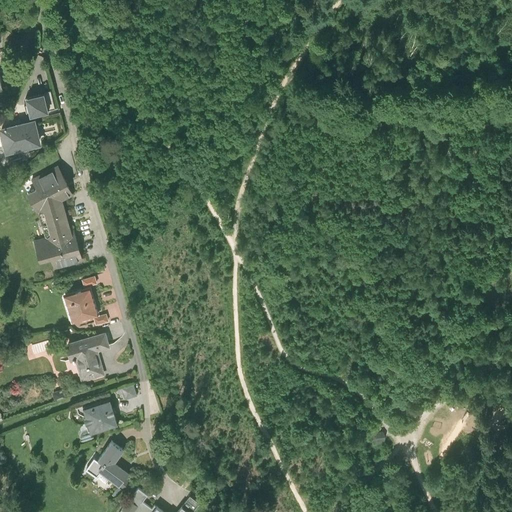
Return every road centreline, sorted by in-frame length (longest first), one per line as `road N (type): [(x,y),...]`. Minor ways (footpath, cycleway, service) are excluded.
road 1 (track): [(40,1),(66,14),(105,59),(194,181),(286,358),(348,387),(403,445)]
road 2 (unknown): [(306,511),(240,378),(233,249),(245,178),(281,91),(343,0)]
road 3 (residential): [(136,360),(40,1)]
road 4 (track): [(246,0),(229,110),(194,181)]
road 5 (track): [(403,445),(421,417),(511,357)]
